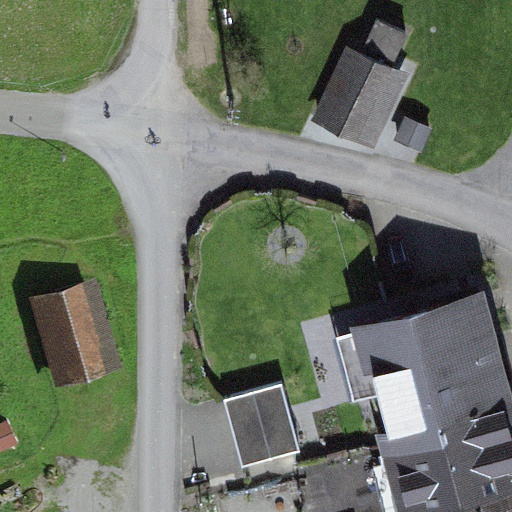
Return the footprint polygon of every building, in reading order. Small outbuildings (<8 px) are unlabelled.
[(350,47),(311,124),(374,156),(413,79),(350,47)] [(89,270),(29,287),(56,377),(116,359),(89,270)] [(511,511),(511,392),(481,280),(354,314),(408,511),(511,511)] [(279,376),(224,393),(245,459),(299,442),(279,376)] [(0,470),(0,499),(23,493),(16,467),(0,470)]
